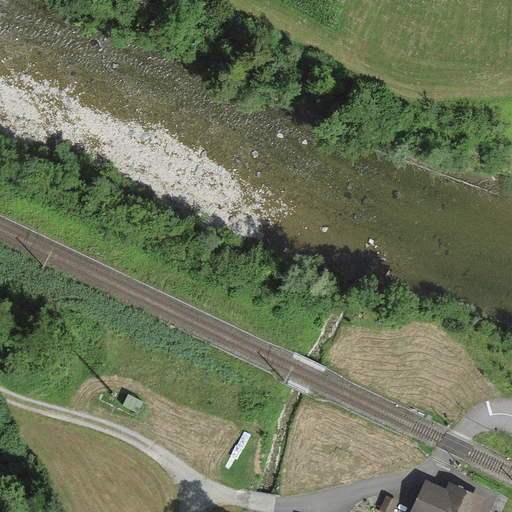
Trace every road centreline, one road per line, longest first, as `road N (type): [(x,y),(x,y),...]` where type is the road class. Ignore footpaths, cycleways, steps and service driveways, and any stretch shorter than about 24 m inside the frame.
road 1 (track): [(275,505),(218,493),(131,437),(0,393)]
road 2 (unclassified): [(511,416),(479,420),(424,474),(275,505)]
